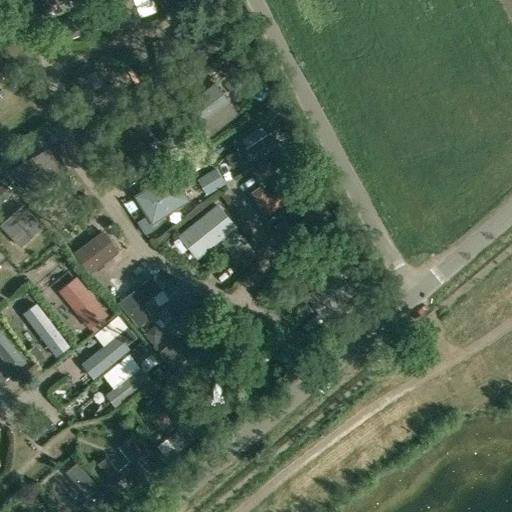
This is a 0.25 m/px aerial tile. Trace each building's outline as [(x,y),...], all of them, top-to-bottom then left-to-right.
[(113,0),(125,32),(142,26),(132,0),(113,0)] [(96,11),(78,18),(84,34),(102,27),(96,11)] [(189,25),(175,33),(193,64),(227,43),(219,30),(211,17),(191,29),(189,25)] [(105,113),(118,105),(110,90),(97,96),(86,73),(71,81),(94,128),(108,120),(105,113)] [(233,104),(215,83),(183,107),(202,128),(233,104)] [(182,135),(159,105),(146,114),(170,145),(182,135)] [(267,134),(261,125),(242,138),(248,147),(243,150),(251,164),(287,141),(278,127),(267,134)] [(189,133),(199,147),(209,140),(199,126),(189,133)] [(33,156),(11,170),(18,182),(22,179),(23,180),(31,194),(65,174),(56,160),(41,170),(33,156)] [(259,183),(276,172),(268,160),(251,171),(259,183)] [(207,194),(226,183),(216,168),(198,179),(207,194)] [(191,202),(173,172),(134,195),(152,226),(191,202)] [(266,217),(300,195),(290,181),(269,194),(263,184),(250,192),(266,217)] [(0,202),(12,190),(4,182),(0,185),(0,202)] [(197,259),(237,227),(218,203),(178,235),(197,259)] [(22,206),(1,225),(20,246),(41,227),(22,206)] [(287,253),(294,249),(331,225),(322,212),(300,226),(296,220),(274,235),(287,253)] [(90,274),(92,273),(120,252),(104,230),(74,253),(90,274)] [(306,297),(323,320),(356,293),(338,269),(305,295),(306,297)] [(136,328),(151,316),(142,305),(163,288),(153,275),(117,303),(136,328)] [(108,315),(76,276),(58,291),(89,329),(108,315)] [(55,356),(69,345),(36,301),(22,312),(55,356)] [(95,334),(105,345),(127,326),(118,314),(95,334)] [(0,327),(0,354),(4,358),(0,361),(0,379),(2,381),(14,371),(27,360),(0,327)] [(118,335),(83,365),(95,379),(130,349),(118,335)] [(179,378),(213,351),(201,336),(180,353),(171,342),(158,352),(179,378)] [(147,375),(137,362),(103,391),(114,403),(147,375)] [(165,457),(203,428),(177,395),(164,405),(181,427),(157,446),(165,457)] [(97,464),(114,484),(123,478),(128,484),(153,463),(130,436),(117,447),(129,461),(118,470),(106,456),(97,464)] [(78,511),(97,511),(110,502),(77,462),(65,472),(87,499),(76,509),(78,511)]
